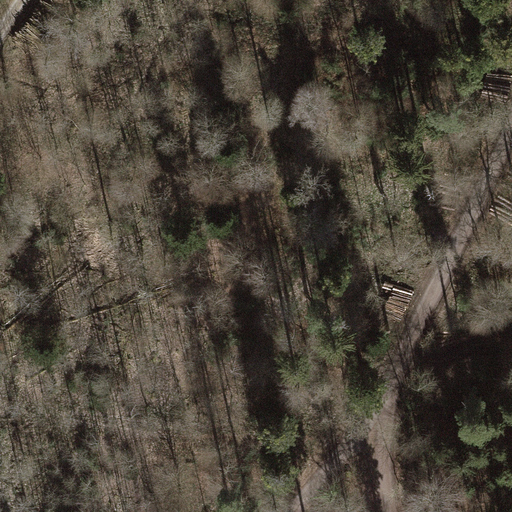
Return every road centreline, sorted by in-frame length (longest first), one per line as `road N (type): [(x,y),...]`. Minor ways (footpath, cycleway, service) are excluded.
road 1 (track): [(511,159),(409,374),(378,410)]
road 2 (track): [(291,511),(378,410)]
